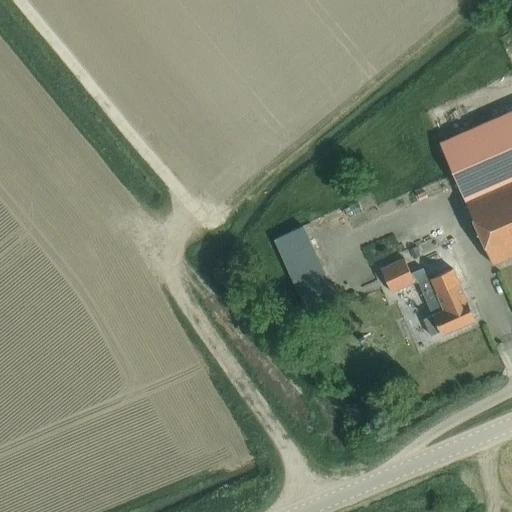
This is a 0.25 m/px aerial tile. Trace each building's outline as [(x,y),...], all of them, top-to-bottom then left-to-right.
[(465,202),(511,181),(511,109),(439,141),(465,202)] [(492,263),(511,254),(511,181),(465,202),(492,263)] [(316,288),(345,277),(320,216),(292,227),(316,288)] [(392,292),(415,281),(404,258),(381,269),(392,292)] [(441,334),(475,319),(454,272),(438,279),(436,275),(418,283),(432,314),(423,318),(430,335),(439,331),(441,334)]
